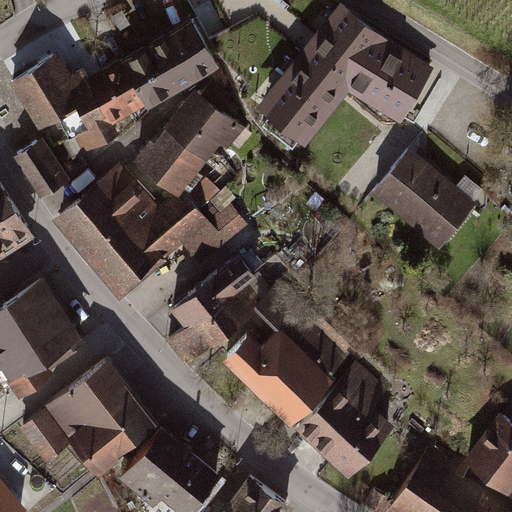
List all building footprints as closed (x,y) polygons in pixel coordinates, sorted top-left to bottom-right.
[(437,69),(343,0),(333,0),(248,114),(288,143),(298,130),(311,140),(349,89),(397,124),(437,69)] [(149,106),(222,65),(193,14),(120,55),(147,103),(149,106)] [(120,129),(115,119),(89,72),(84,63),(73,70),(61,49),(11,76),(38,125),(79,102),(91,124),(75,133),(84,149),(120,129)] [(115,119),(147,103),(120,55),(89,72),(115,119)] [(192,188),(205,171),(202,167),(222,137),(229,143),(245,125),(197,87),(182,104),(155,135),(136,157),(179,190),(184,187),(186,184),(192,188)] [(45,135),(16,152),(43,196),(72,179),(45,135)] [(412,149),(376,192),(444,247),(480,204),(412,149)] [(232,204),(212,219),(184,187),(179,190),(162,204),(124,159),(59,213),(122,290),(184,236),(206,262),(250,224),(232,204)] [(0,252),(31,234),(0,183),(0,252)] [(267,288),(237,256),(199,289),(174,311),(186,328),(174,337),(192,357),(229,329),(258,307),(276,327),(262,342),(255,330),(228,359),(269,396),(299,424),(320,445),(351,476),(399,425),(379,404),(395,389),(284,275),(267,288)] [(87,335),(44,273),(0,303),(0,366),(5,363),(25,391),(55,370),(50,361),(87,335)] [(114,352),(22,422),(48,456),(75,435),(96,463),(161,414),(114,352)] [(511,487),(511,417),(501,410),(467,454),(511,488),(511,487)] [(192,511),(225,471),(166,425),(126,478),(169,511),(192,511)] [(470,466),(432,442),(396,498),(389,509),(394,511),(511,511),(511,504),(464,474),(470,466)] [(0,464),(0,511),(21,511),(34,501),(0,464)] [(291,511),(297,505),(251,472),(221,511),(291,511)] [(389,509),(396,498),(374,487),(367,502),(386,511),(389,509)]
